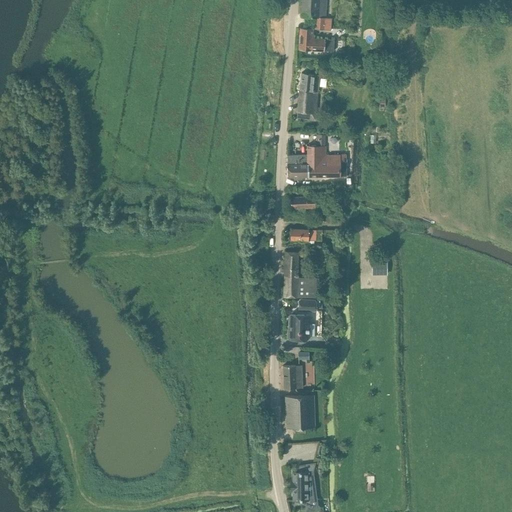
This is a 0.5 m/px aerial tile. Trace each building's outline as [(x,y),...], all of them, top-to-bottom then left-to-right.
[(301,0),(300,17),(315,18),(314,29),(324,30),(325,17),(325,0),(301,0)] [(332,52),(333,40),(312,39),(312,29),(299,28),(298,50),(323,51),(323,52),(332,52)] [(315,120),(319,75),(301,73),(297,118),(315,120)] [(307,155),(308,177),(346,176),(345,154),(325,154),(325,146),(324,145),(324,135),(318,135),(318,145),(307,146),(307,155)] [(301,177),(308,177),(307,155),(287,155),(287,164),(286,164),(287,177),(294,177),(294,180),(302,180),(301,177)] [(305,215),(305,208),(315,207),(314,196),(289,198),(290,209),(292,209),(293,216),(305,215)] [(332,220),(334,220),(336,219),(337,218),(338,217),(338,215),(338,214),(338,212),(337,211),(336,210),(334,209),(333,209),(331,209),(330,210),(329,211),(328,213),(328,214),(328,216),(328,217),(329,218),(331,219),(332,220)] [(308,229),(290,229),(290,240),(315,241),(315,229),(308,229)] [(316,298),(316,297),(316,278),(297,277),(298,252),(284,251),(283,296),(316,298)] [(371,274),(387,274),(387,257),(371,257),(371,274)] [(315,310),(315,301),(300,301),(299,301),(299,310),(315,310)] [(290,339),(305,339),(308,336),(309,317),(307,315),(291,315),(289,316),(288,337),(290,339)] [(283,389),(284,389),(302,388),(301,365),(282,366),(283,389)] [(314,395),(285,396),(286,428),(295,427),(295,433),(305,433),(305,427),(315,427),(314,395)] [(307,495),(307,478),(311,477),(314,466),(298,466),(298,472),(293,472),(293,482),(291,482),(291,490),(293,490),(293,500),(298,500),(298,502),(309,506),(309,495),(307,495)]
